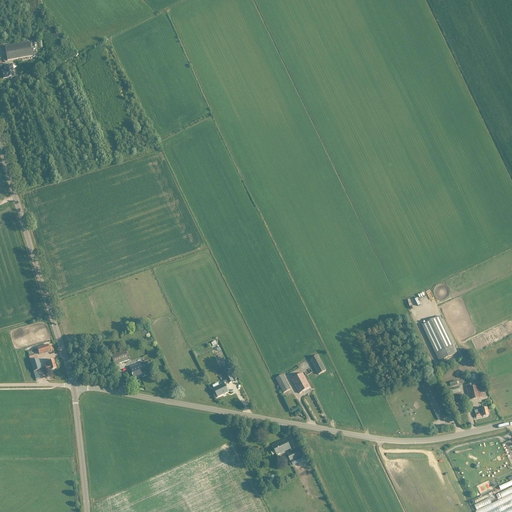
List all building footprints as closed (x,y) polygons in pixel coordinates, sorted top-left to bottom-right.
[(32,56),(30,42),(5,47),(7,61),(32,56)] [(2,72),(2,74),(3,79),(12,77),(12,79),(11,80),(13,84),(19,81),(18,77),(15,78),(14,77),(15,77),(12,64),(8,65),(8,64),(4,65),(4,66),(3,66),(4,71),(2,72)] [(440,317),(422,325),(439,362),(457,353),(440,317)] [(363,341),(368,351),(376,347),(374,342),(380,339),(378,334),(363,341)] [(39,355),(45,353),(50,351),(48,345),(43,347),(37,348),(39,355)] [(129,360),(126,352),(125,350),(111,355),(112,357),(115,366),(129,360)] [(41,370),(40,365),(37,355),(29,357),(32,367),(33,372),(41,370)] [(318,356),(310,360),(319,375),(326,371),(318,356)] [(54,360),(49,362),(48,362),(49,366),(45,367),(46,372),(56,369),(54,360)] [(149,375),(148,372),(145,363),(137,366),(138,367),(131,369),(133,375),(132,375),(133,376),(134,378),(141,376),(142,377),(149,375)] [(228,369),(222,372),(226,381),(228,384),(234,381),(228,369)] [(292,380),(297,389),(300,394),(310,388),(303,374),(292,380)] [(276,379),(281,389),(284,393),(291,390),(283,375),(276,379)] [(224,384),(214,388),(216,392),(218,397),(228,392),(226,387),(225,386),(228,384),(226,381),(223,382),(224,384)] [(447,416),(444,412),(430,381),(422,385),(436,416),(438,420),(447,416)] [(238,382),(231,385),(236,396),(243,393),(238,382)] [(484,397),(483,392),(481,385),(472,387),(472,384),(466,385),(466,388),(468,396),(469,400),(484,397)] [(463,402),(462,397),(461,395),(454,397),(454,399),(455,403),(463,402)] [(483,417),(489,416),(487,408),(481,410),(475,411),(476,418),(483,417)] [(273,446),(275,451),(277,456),(291,449),(289,445),(287,441),(278,445),(278,444),(273,446)] [(291,461),(293,465),(304,461),(299,450),(288,455),(291,461)]
